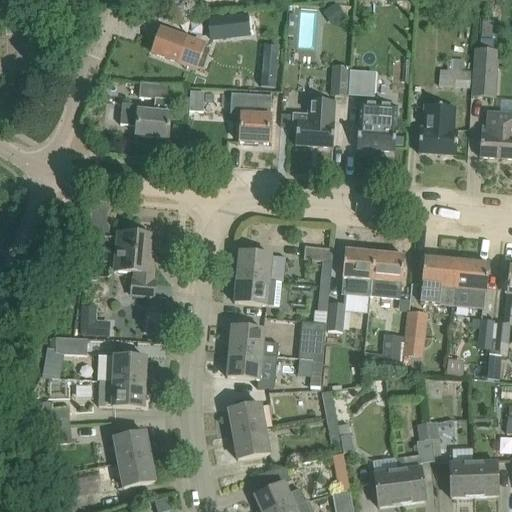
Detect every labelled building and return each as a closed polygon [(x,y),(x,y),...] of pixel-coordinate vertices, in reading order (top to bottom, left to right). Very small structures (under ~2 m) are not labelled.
[(207,20),(210,43),(250,38),(247,15),(207,20)] [(188,43),(189,41),(161,31),(152,55),(180,65),(196,71),(204,49),(188,43)] [(261,88),(275,89),(278,48),(264,47),(261,88)] [(472,98),(495,99),(498,51),(475,50),(472,98)] [(440,72),(439,80),(455,81),(455,89),(470,90),(471,74),(463,74),(464,62),(448,61),(447,73),(440,72)] [(332,67),(330,98),(348,99),(348,96),(349,72),(350,68),(332,67)] [(348,96),(373,97),(375,74),(349,72),(348,96)] [(154,114),(139,113),(140,107),(122,105),(120,127),(137,129),(136,137),(168,140),(171,116),(170,116),(173,88),(141,85),(139,99),(155,101),(154,114)] [(190,94),(189,113),(203,114),(204,94),(190,94)] [(231,96),(230,117),(241,118),(241,126),(236,125),(235,139),(240,139),(240,145),(269,146),(271,99),(231,96)] [(306,116),(293,115),(292,129),(297,129),(295,147),(333,150),(335,105),(309,103),(308,118),(306,117),(306,116)] [(360,105),(357,151),(395,154),(396,108),(360,105)] [(420,130),(418,155),(456,158),(458,132),(454,132),(455,110),(425,108),(423,130),(420,130)] [(482,129),(480,159),(511,161),(511,117),(488,116),(487,129),(482,129)] [(395,139),(395,147),(404,147),(404,139),(395,139)] [(132,147),(122,145),(121,154),(131,156),(132,147)] [(152,283),(154,264),(148,264),(150,237),(118,234),(115,272),(133,274),(131,297),(154,299),(156,284),(152,283)] [(305,249),(304,262),(323,264),(321,279),(331,280),(333,252),(305,249)] [(342,296),(370,299),(375,255),(345,252),(343,279),(342,296)] [(239,254),(237,280),(281,284),(283,284),(285,259),(239,254)] [(375,255),(370,299),(400,301),(402,285),(405,258),(375,255)] [(422,288),(420,305),(452,308),(454,291),(457,263),(424,260),(422,288)] [(454,291),(452,308),(484,311),(486,294),(487,294),(490,266),(457,263),(454,291)] [(269,283),(237,280),(234,305),(279,309),(281,284),(269,283)] [(320,287),(318,313),(327,314),(330,288),(320,287)] [(327,333),(342,334),(345,306),(330,305),(327,333)] [(428,316),(409,314),(407,340),(406,344),(425,346),(428,316)] [(105,324),(81,322),(80,337),(105,338),(105,324)] [(479,343),(490,344),(492,323),(481,322),(479,343)] [(302,324),(301,337),(325,339),(326,326),(313,325),(302,324)] [(495,324),(492,356),(507,358),(511,326),(505,325),(495,324)] [(230,355),(263,358),(277,359),(279,345),(264,344),(265,332),(232,329),(230,355)] [(63,357),(85,358),(86,342),(56,341),(55,353),(63,357)] [(385,347),(383,368),(400,369),(402,349),(385,347)] [(263,358),(230,355),(227,379),(260,383),(263,358)] [(147,360),(101,358),(100,384),(146,386),(147,360)] [(311,362),(309,388),(320,389),(323,363),(311,362)] [(146,386),(100,384),(99,408),(112,408),(112,409),(145,411),(146,386)] [(321,397),(325,420),(337,419),(335,408),(332,395),(323,396),(321,397)] [(41,417),(37,430),(69,428),(68,409),(52,410),(52,406),(44,404),(43,405),(41,417)] [(228,412),(233,437),(266,431),(261,406),(228,412)] [(337,419),(325,420),(329,442),(340,440),(340,438),(338,427),(337,419)] [(416,443),(418,465),(434,463),(431,442),(438,441),(436,424),(416,427),(418,443),(416,443)] [(348,426),(338,427),(340,438),(350,436),(348,426)] [(69,428),(37,430),(40,447),(49,446),(70,445),(69,428)] [(266,431),(233,437),(238,462),(270,456),(266,431)] [(113,441),(118,466),(150,459),(146,434),(113,441)] [(353,453),(350,436),(340,438),(340,440),(343,455),(353,453)] [(474,456),(483,456),(482,442),(473,443),(474,456)] [(40,447),(39,447),(46,478),(55,476),(49,446),(40,447)] [(345,467),(343,456),(332,458),(334,468),(345,467)] [(150,459),(118,466),(123,491),(155,484),(150,459)] [(402,507),(397,473),(396,461),(373,464),(374,476),(379,510),(402,507)] [(497,464),(473,465),(475,499),(498,499),(497,464)] [(475,499),(473,465),(450,466),(451,500),(475,499)] [(420,469),(397,473),(402,507),(425,504),(420,469)] [(261,495),(254,498),(260,511),(286,511),(303,505),(305,504),(298,490),(288,495),(284,485),(291,482),(284,472),(254,479),(261,495)] [(61,503),(55,476),(46,478),(51,505),(61,503)] [(337,485),(339,495),(342,494),(350,493),(348,483),(337,485)] [(339,495),(332,496),(334,511),(353,511),(350,493),(342,494),(339,495)] [(154,504),(156,511),(170,511),(167,500),(154,504)] [(303,505),(286,511),(311,511),(308,503),(305,504),(303,505)]
